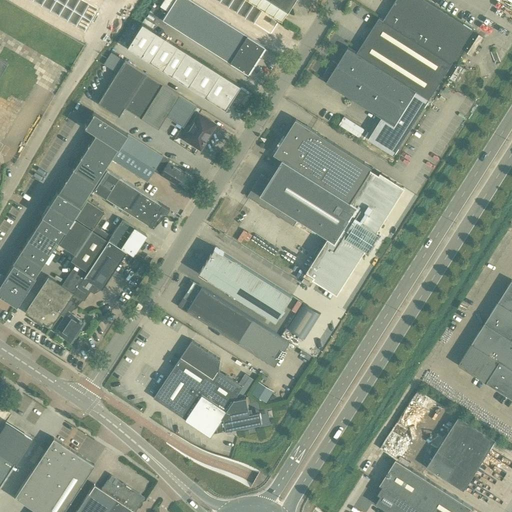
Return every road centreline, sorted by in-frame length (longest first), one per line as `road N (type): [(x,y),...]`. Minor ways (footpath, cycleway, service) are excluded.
road 1 (unclassified): [(79,400),(334,0)]
road 2 (primary): [(511,116),(262,507)]
road 3 (primary): [(285,511),(511,153)]
road 4 (tertiary): [(209,511),(79,400)]
road 5 (unknown): [(251,131),(119,43)]
